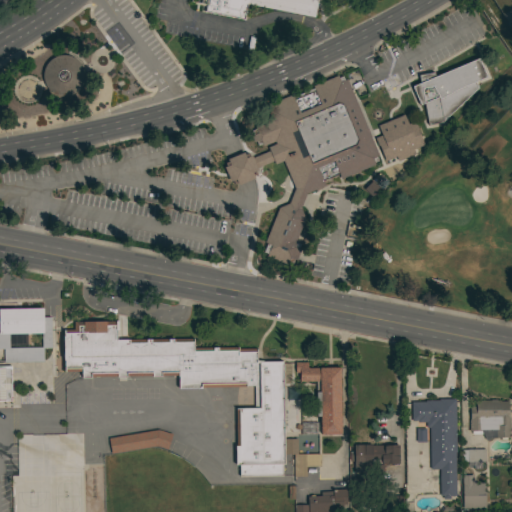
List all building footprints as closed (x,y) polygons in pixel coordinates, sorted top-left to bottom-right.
[(317,0),(314,17),(248,4),(244,20),(204,12),(206,0),(317,0)] [(71,94),(67,95),(64,96),(60,96),(56,95),(53,94),(50,92),(47,89),(45,86),(43,83),(43,82),(42,80),(41,76),(42,72),(42,69),(44,65),(46,62),(48,59),(51,57),(54,55),(58,54),(61,54),(65,54),(68,55),(72,56),(75,58),(78,60),(80,63),(82,66),(82,68),(83,70),(83,74),(83,77),(83,81),(81,84),(79,87),(77,90),(74,92),(71,94)] [(420,83),(419,75),(434,73),(434,76),(478,58),(486,77),(475,82),(478,88),(443,121),(443,122),(428,125),(424,103),(420,105),(412,86),(420,83)] [(378,155),(376,156),(378,160),(374,162),(375,165),(341,179),(338,174),(322,181),(324,186),(306,193),(300,208),(305,218),(296,240),(297,240),(296,242),(300,244),(298,248),(301,249),(294,266),(267,255),(268,254),(263,252),(267,243),(264,242),(279,208),(289,203),(295,189),(282,160),(274,163),(273,160),(269,149),(268,147),(276,144),(275,141),(262,146),(262,144),(258,145),(256,141),(254,142),(251,136),(253,135),(252,130),(255,129),(255,127),(267,122),(264,114),(270,112),(267,105),(292,95),(293,97),(313,88),(313,86),(337,76),(338,78),(342,76),(344,80),(346,79),(378,155)] [(376,126),(380,136),(373,139),(376,147),(377,147),(384,163),(424,147),(414,122),(407,124),(403,114),(376,126)] [(269,149),(252,156),(251,154),(248,155),(247,152),(243,154),(243,152),(235,155),(227,158),(228,160),(225,162),(226,165),(223,166),(229,180),(231,179),(233,183),(236,181),(237,184),(246,180),(253,177),(252,175),(255,174),(254,171),(257,169),(256,167),(273,160),(269,149)] [(382,191),(374,200),(364,189),(369,184),(372,181),(382,191)] [(0,308),(43,308),(43,317),(52,317),(53,348),(43,348),(44,362),(4,363),(4,349),(0,349),(0,308)] [(73,322),(77,325),(82,325),(82,322),(105,321),(105,325),(115,325),(114,321),(117,321),(117,330),(116,330),(116,340),(193,339),(194,349),(238,348),(238,350),(256,349),(256,361),(263,361),(263,362),(282,362),(285,464),(282,464),(282,475),(240,476),(239,465),(237,465),(236,409),(254,408),(254,386),(179,388),(178,374),(82,377),(82,371),(65,371),(64,331),(73,331),(73,322)] [(320,435),(320,416),(316,416),(316,382),(299,382),(299,373),(295,373),(295,362),(307,362),(307,368),(340,368),(341,435),(320,435)] [(12,402),(0,402),(0,366),(11,366),(12,402)] [(455,452),(456,496),(450,496),(450,499),(443,499),(443,496),(440,496),(439,469),(430,469),(429,427),(426,427),(426,422),(417,422),(417,421),(412,421),(411,402),(425,402),(425,401),(439,400),(438,399),(455,399),(456,452),(455,452)] [(491,400),(496,399),(496,400),(500,400),(500,401),(508,401),(508,417),(509,417),(510,438),(507,438),(507,439),(500,439),(500,438),(496,438),(496,430),(482,430),(482,434),(472,434),(472,431),(469,431),(469,420),(470,420),(470,407),(476,406),(476,401),(491,400)] [(158,433),(169,436),(166,449),(156,447),(149,447),(111,453),(109,439),(147,432),(158,433)] [(297,439),(297,454),(320,454),(320,467),(306,467),(306,477),(294,477),(294,454),(285,455),(284,439),(297,439)] [(381,464),(381,460),(371,460),(372,464),(356,465),(356,445),(398,444),(399,464),(381,464)] [(485,462),(468,462),(468,461),(464,461),(463,450),(484,449),(485,462)] [(462,475),(473,475),(473,483),(485,483),(485,508),(463,509),(462,475)] [(346,505),(343,505),(343,508),(339,508),(339,511),(308,511),(308,497),(321,496),(321,492),(333,492),(333,490),(345,490),(346,505)] [(403,511),(384,511),(384,509),(381,509),(381,496),(403,496),(403,511)]
